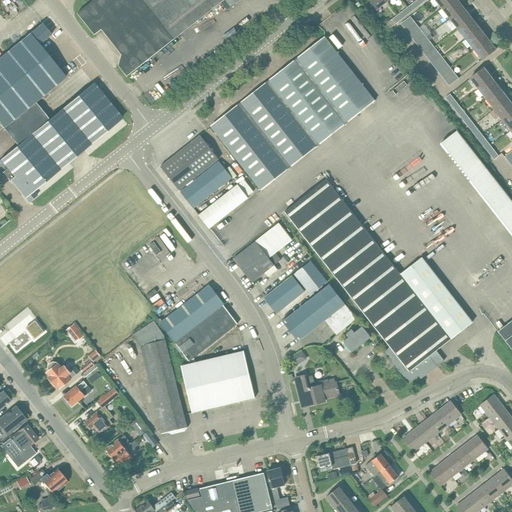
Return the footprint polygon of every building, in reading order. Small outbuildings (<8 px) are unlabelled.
[(94,0),(78,13),(95,35),(102,29),(122,55),(119,66),(127,76),(224,0),(225,0),(231,7),(240,0),(94,0)] [(377,10),(387,2),(385,0),(369,0),(372,4),(377,10)] [(411,12),(422,4),(418,0),(416,0),(408,7),(411,12)] [(452,0),(435,0),(442,8),(452,0)] [(464,8),(457,0),(452,0),(442,8),(450,19),(464,8)] [(401,20),(411,12),(408,7),(397,15),(401,20)] [(472,18),(464,8),(450,19),(458,29),(472,18)] [(391,28),(398,22),(401,20),(397,15),(387,23),(391,28)] [(405,29),(414,22),(410,17),(400,24),(405,29)] [(458,29),(466,39),(480,29),(472,18),(458,29)] [(418,27),(414,22),(405,29),(409,35),(418,27)] [(35,30),(0,57),(0,123),(3,128),(17,145),(18,145),(49,119),(35,102),(65,77),(39,44),(51,34),(42,24),(35,30)] [(422,32),(418,27),(409,35),(413,40),(422,32)] [(488,39),(480,29),(466,39),(474,50),(488,39)] [(413,40),(417,45),(426,37),(422,32),(413,40)] [(317,145),(374,101),(325,37),(268,82),(317,145)] [(430,43),(426,37),(417,45),(421,50),(430,43)] [(488,39),(474,50),(482,60),(496,49),(488,39)] [(421,50),(425,55),(434,48),(430,43),(421,50)] [(439,53),(434,48),(425,55),(429,60),(439,53)] [(429,60),(433,66),(443,58),(439,53),(429,60)] [(447,63),(443,58),(433,66),(437,71),(447,63)] [(437,71),(441,76),(451,68),(447,63),(437,71)] [(455,73),(451,68),(441,76),(445,81),(455,73)] [(484,68),(470,79),(479,89),(492,78),(489,75),(484,68)] [(449,86),(459,79),(455,73),(445,81),(449,86)] [(497,85),(492,78),(479,89),(487,99),(500,89),(497,85)] [(261,190),(317,145),(268,82),(211,127),(261,190)] [(18,145),(0,159),(7,168),(3,172),(10,181),(11,180),(22,194),(29,202),(37,195),(33,191),(122,118),(110,102),(94,83),(49,119),(18,145)] [(409,98),(420,88),(416,84),(405,94),(409,98)] [(500,89),(487,99),(495,109),(508,99),(500,89)] [(418,93),(410,99),(413,103),(421,98),(418,93)] [(454,108),(459,105),(450,94),(446,98),(454,108)] [(511,112),(511,103),(508,99),(495,109),(490,113),(495,120),(500,116),(503,120),(511,112)] [(462,118),(467,115),(459,105),(454,108),(462,118)] [(511,129),(511,112),(503,120),(511,130),(511,129)] [(445,134),(456,127),(449,115),(438,122),(445,134)] [(470,129),(475,125),(467,115),(462,118),(470,129)] [(478,139),(483,135),(475,125),(470,129),(478,139)] [(511,199),(458,130),(441,143),(511,233),(511,199)] [(486,149),(491,146),(483,135),(478,139),(486,149)] [(179,190),(187,184),(218,159),(200,136),(161,167),(179,190)] [(511,145),(502,153),(504,156),(511,149),(511,145)] [(494,159),(499,156),(491,146),(486,149),(494,159)] [(193,208),(232,177),(219,161),(180,192),(193,208)] [(436,165),(432,169),(449,187),(453,184),(436,165)] [(342,176),(339,179),(349,189),(352,186),(342,176)] [(400,274),(325,179),(284,211),(390,347),(383,352),(401,374),(400,375),(402,376),(408,384),(418,376),(421,379),(444,361),(436,351),(472,322),(466,314),(421,258),(400,274)] [(209,229),(217,222),(248,199),(247,198),(253,193),(243,181),(199,215),(209,229)] [(431,203),(429,189),(419,190),(420,204),(431,203)] [(412,224),(423,216),(407,194),(396,202),(412,224)] [(269,277),(278,270),(274,265),(280,260),(273,251),(290,238),(278,223),(241,253),(233,259),(252,283),(265,273),(269,277)] [(311,294),(327,281),(311,261),(294,274),(311,294)] [(276,314),(305,292),(292,276),(272,292),(264,298),(276,314)] [(175,342),(223,305),(224,304),(209,285),(201,291),(160,324),(175,342)] [(330,285),(283,322),(298,341),(325,320),(332,329),(352,313),(330,285)] [(168,294),(158,300),(160,304),(170,299),(168,294)] [(190,361),(230,329),(237,324),(223,305),(175,342),(190,361)] [(332,329),(337,335),(357,319),(352,313),(332,329)] [(35,340),(44,332),(35,320),(26,328),(35,340)] [(165,339),(164,336),(154,320),(133,335),(140,345),(148,379),(152,396),(153,396),(162,434),(187,428),(165,339)] [(511,321),(499,332),(511,348),(511,321)] [(371,338),(363,327),(355,333),(352,330),(347,334),(349,337),(344,342),(352,353),(371,338)] [(24,332),(18,337),(24,344),(30,339),(24,332)] [(88,356),(93,361),(100,355),(95,350),(88,356)] [(192,413),(255,398),(244,351),(181,366),(190,403),(192,413)] [(389,370),(394,366),(382,351),(377,355),(389,370)] [(311,352),(301,356),(304,363),(314,358),(311,352)] [(80,368),(84,374),(94,366),(90,360),(80,368)] [(57,363),(53,362),(49,366),(48,369),(50,371),(47,373),(51,377),(49,378),(55,385),(56,384),(59,388),(70,379),(79,372),(75,366),(69,372),(65,367),(62,369),(57,363)] [(84,374),(88,379),(100,369),(96,364),(94,366),(84,374)] [(307,377),(306,375),(298,377),(298,379),(295,380),(300,400),(306,398),(308,406),(325,402),(324,399),(339,395),(336,382),(335,383),(334,378),(328,380),(328,379),(314,383),(312,376),(307,377)] [(77,386),(64,396),(72,406),(80,400),(85,395),(91,391),(87,386),(83,381),(77,386)] [(102,408),(92,416),(84,422),(90,429),(94,427),(100,434),(107,428),(109,427),(109,426),(113,424),(110,420),(113,417),(105,406),(120,394),(115,388),(97,402),(102,408)] [(0,409),(11,401),(10,400),(3,391),(0,393),(0,409)] [(502,405),(499,402),(494,395),(480,406),(490,417),(503,407),(502,405)] [(461,415),(450,402),(448,403),(449,403),(445,406),(438,411),(449,424),(461,415)] [(0,425),(0,426),(7,434),(26,420),(15,407),(0,418),(0,425)] [(511,417),(508,414),(508,413),(503,407),(490,417),(499,429),(511,418),(511,417)] [(449,424),(438,411),(437,412),(434,415),(433,415),(427,420),(437,434),(449,424)] [(129,428),(129,427),(140,419),(136,414),(125,423),(129,428)] [(511,418),(499,429),(508,441),(509,440),(511,437),(511,418)] [(148,430),(140,419),(129,427),(132,431),(135,429),(140,436),(148,430)] [(437,434),(427,420),(425,421),(422,424),(415,429),(426,443),(437,434)] [(38,439),(26,425),(8,440),(13,446),(8,450),(20,465),(36,453),(29,446),(38,439)] [(426,443),(415,429),(413,430),(414,431),(410,433),(403,438),(414,452),(426,443)] [(153,447),(158,443),(152,436),(149,431),(144,435),(147,439),(153,447)] [(113,458),(131,444),(124,436),(118,440),(106,450),(113,458)] [(488,449),(477,436),(475,437),(475,438),(472,440),(465,445),(475,457),(476,458),(488,449)] [(135,441),(131,444),(113,458),(119,466),(137,452),(134,448),(138,445),(135,441)] [(475,457),(465,445),(463,446),(464,447),(460,449),(453,454),(464,468),(476,458),(475,457)] [(356,463),(353,447),(319,455),(316,456),(316,457),(319,469),(331,466),(332,469),(356,463)] [(375,477),(378,475),(390,465),(380,454),(366,465),(375,477)] [(464,468),(453,454),(452,455),(452,456),(449,458),(448,458),(442,463),(452,477),(464,468)] [(452,477),(442,463),(440,464),(440,465),(437,467),(430,472),(441,486),(452,477)] [(387,486),(399,477),(390,465),(378,475),(387,486)] [(280,499),(277,487),(285,485),(281,468),(267,471),(270,481),(275,501),(277,509),(290,506),(288,497),(280,499)] [(63,476),(57,469),(48,477),(43,470),(30,481),(34,485),(39,481),(40,483),(42,482),(46,487),(44,489),(49,495),(51,493),(52,494),(56,491),(67,482),(66,480),(68,479),(64,475),(63,476)] [(511,485),(511,480),(504,470),(502,471),(502,472),(498,474),(492,479),(502,491),(503,492),(508,488),(511,485)] [(261,511),(273,509),(266,483),(264,473),(200,489),(200,492),(202,497),(188,501),(196,511),(261,511)] [(502,491),(492,479),(490,480),(490,481),(487,483),(480,488),(491,502),(502,493),(503,492),(502,491)] [(334,491),(326,497),(331,504),(333,503),(336,507),(334,508),(338,511),(358,511),(356,509),(358,507),(354,502),(352,504),(347,498),(350,496),(346,491),(343,493),(339,487),(341,485),(340,486),(334,491)] [(187,499),(200,496),(198,488),(185,491),(187,499)] [(491,502),(480,488),(478,489),(479,490),(475,492),(468,497),(479,511),(491,502)] [(387,496),(382,490),(375,495),(373,492),(367,497),(374,506),(387,496)] [(156,511),(175,497),(171,492),(152,507),(148,501),(135,511),(136,511),(152,511),(154,510),(156,511)] [(397,502),(391,506),(391,507),(392,506),(395,510),(394,511),(395,511),(415,511),(418,510),(414,505),(412,507),(407,501),(410,500),(406,495),(405,495),(399,500),(397,502)] [(163,511),(166,509),(164,506),(175,498),(175,497),(156,511),(155,511),(163,511)] [(477,511),(479,511),(468,497),(467,498),(467,499),(464,501),(463,501),(457,506),(460,511),(477,511)] [(42,509),(52,508),(50,498),(41,500),(41,504),(38,504),(38,508),(42,508),(42,509)]
